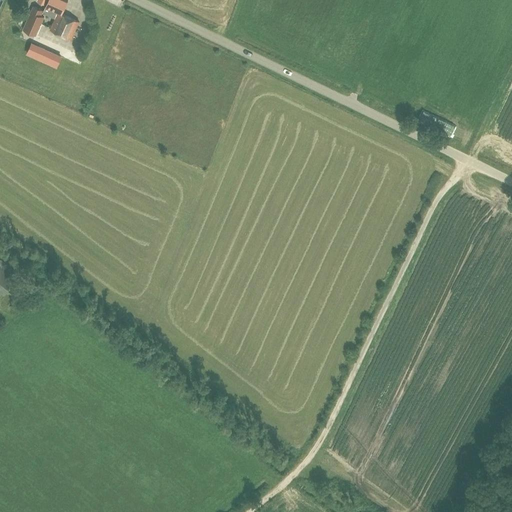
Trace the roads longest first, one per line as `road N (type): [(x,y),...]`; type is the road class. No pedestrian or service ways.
road 1 (track): [(467,161),(439,196),(314,451),(248,511)]
road 2 (unclassified): [(511,183),(138,0)]
